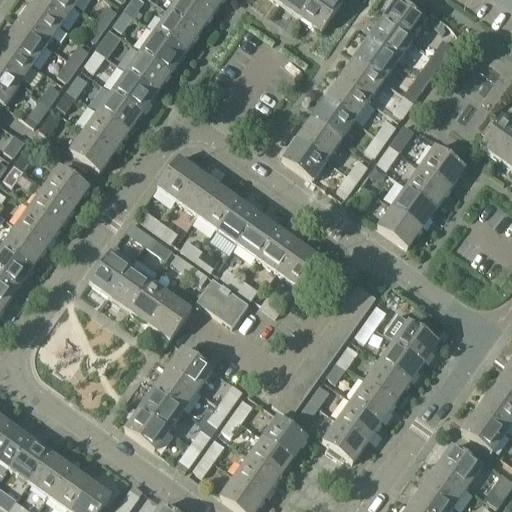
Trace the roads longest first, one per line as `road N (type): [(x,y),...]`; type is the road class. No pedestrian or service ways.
road 1 (residential): [(488,339),(211,140),(172,140),(19,349),(18,365),(30,393),(195,511)]
road 2 (residential): [(365,511),(488,339)]
